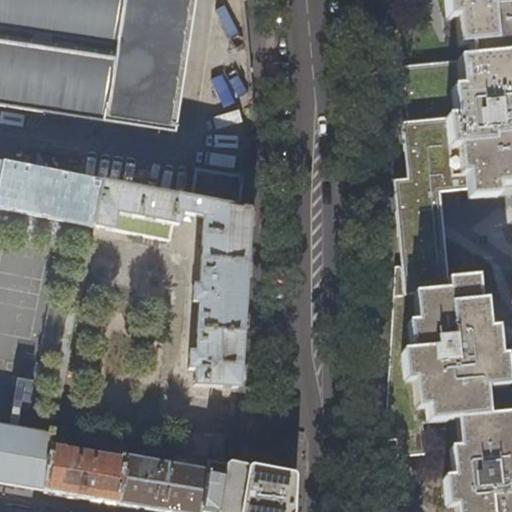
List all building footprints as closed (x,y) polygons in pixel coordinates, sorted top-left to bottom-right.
[(0,0),(0,110),(173,137),(194,0),(0,0)] [(470,61),(511,57),(511,0),(443,0),(445,23),(461,22),(464,51),(469,50),(470,61)] [(511,57),(470,61),(402,67),(407,119),(407,124),(402,124),(404,139),(407,181),(393,182),(397,219),(401,267),(395,268),(393,310),(387,410),(385,442),(395,442),(396,458),(422,456),(421,439),(422,439),(421,427),(460,423),(463,452),(448,453),(451,481),(442,483),(444,498),(445,510),(460,510),(460,511),(511,511),(511,418),(479,421),(477,394),(499,392),(493,332),(478,333),(474,282),(446,284),(438,195),(467,192),(468,202),(497,200),(496,190),(511,188),(511,57)] [(0,484),(43,492),(53,437),(0,427),(0,212),(92,230),(93,228),(101,184),(0,165),(0,484)] [(194,172),(188,200),(248,212),(250,179),(194,172)] [(188,200),(101,184),(93,228),(112,232),(116,215),(172,226),(177,227),(180,215),(202,219),(200,262),(245,263),(247,238),(248,212),(188,200)] [(169,243),(172,226),(116,215),(112,232),(169,243)] [(245,263),(200,262),(199,290),(193,289),(192,304),(198,304),(196,333),(241,335),(243,302),(245,263)] [(76,313),(65,311),(58,348),(69,350),(76,313)] [(241,335),(196,333),(194,356),(189,356),(188,370),(194,371),(193,387),(238,389),(239,366),(241,335)] [(228,436),(178,425),(172,453),(209,461),(223,463),(228,436)] [(80,498),(117,504),(125,458),(127,444),(55,428),(53,437),(43,492),(80,498)] [(199,511),(207,473),(125,458),(117,504),(158,511),(162,511),(199,511)] [(209,461),(207,473),(199,511),(295,511),(296,502),(297,480),(258,472),(223,463),(209,461)]
